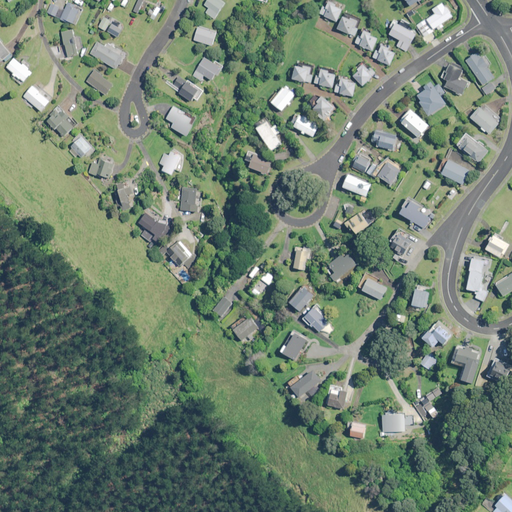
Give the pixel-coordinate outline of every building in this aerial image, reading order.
[(78,0),(73,0),(71,6),(68,5),(61,19),(67,22),(67,21),(77,25),(82,13),(86,4),(78,0)] [(138,13),(141,8),(146,11),(149,2),(144,0),(137,0),(133,11),(138,13)] [(226,4),(220,0),(208,0),(205,5),(209,8),(206,13),(215,19),(226,4)] [(159,3),(155,1),(147,17),(155,21),(165,3),(160,1),(159,3)] [(326,7),(323,6),(319,14),(336,23),(343,11),(335,7),(336,5),(329,1),(326,7)] [(115,6),(110,3),(107,9),(112,12),(115,6)] [(434,30),(436,29),(438,31),(445,27),(443,24),(453,17),(446,7),(444,3),(433,10),(435,14),(427,20),(434,30)] [(60,8),(52,4),(48,13),(56,17),(60,8)] [(350,20),(343,17),(338,30),(355,36),(358,29),(355,28),(358,21),(351,18),(350,20)] [(110,22),(104,18),(99,27),(105,31),(110,22)] [(425,20),(416,26),(424,38),(434,32),(425,20)] [(396,23),(390,35),(400,40),(397,47),(408,52),(417,34),(396,23)] [(118,28),(113,25),(107,33),(112,36),(118,28)] [(193,42),(201,45),(202,43),(213,47),(217,33),(198,27),(193,42)] [(76,38),(73,30),(63,33),(69,58),(79,55),(76,44),(72,45),(71,39),(76,38)] [(361,37),(358,36),(355,43),(373,51),(379,39),(371,36),(372,33),(364,30),(361,37)] [(3,42),(0,38),(0,63),(11,54),(2,43),(3,42)] [(117,70),(120,64),(123,65),(129,54),(127,53),(118,48),(117,49),(107,43),(105,47),(98,43),(91,54),(117,70)] [(383,46),(380,52),(376,50),(373,58),(391,65),(394,57),(396,53),(388,50),(389,48),(383,46)] [(488,67),(492,64),(486,55),(482,57),(479,53),(467,61),(483,86),(495,78),(488,67)] [(216,65),(204,57),(193,75),(202,81),(204,76),(213,81),(216,75),(218,76),(224,67),(218,63),(216,65)] [(7,67),(14,74),(11,78),(20,87),(24,83),(33,73),(24,64),(23,65),(15,58),(7,67)] [(357,70),(358,71),(353,76),(362,87),(377,74),(370,67),(368,69),(364,64),(357,70)] [(464,70),(452,64),(447,73),(444,71),(441,78),(449,82),(446,88),(462,96),(470,82),(461,77),(464,70)] [(311,68),(303,67),(303,68),(296,67),(294,80),(311,83),(313,76),(310,75),(311,68)] [(333,71),(329,70),(329,72),(322,70),(320,77),(317,76),(315,84),(332,88),(336,76),(332,75),(333,71)] [(114,85),(95,72),(88,81),(108,95),(114,85)] [(178,94),(193,103),(194,101),(197,103),(205,91),(179,75),(173,86),(180,90),(178,94)] [(349,80),(342,79),(340,86),(336,85),(334,92),(353,97),(356,84),(348,82),(349,80)] [(439,83),(435,86),(433,82),(425,87),(415,93),(420,100),(418,101),(428,117),(447,105),(442,96),(446,94),(439,83)] [(492,82),(483,88),(488,95),(497,89),(492,82)] [(283,112),(288,105),(290,106),(292,104),(290,102),(297,94),(284,84),(271,102),(283,112)] [(42,94),(33,86),(24,97),(42,112),(54,98),(45,90),(42,94)] [(335,108),(323,97),(317,103),(319,104),(314,110),(325,120),(331,114),(330,113),(335,108)] [(503,119),(485,103),(471,118),(490,135),(499,124),(503,119)] [(79,124),(58,106),(45,120),(66,138),(79,124)] [(185,113),(174,107),(167,119),(175,123),(172,128),(188,137),(194,126),(190,124),(192,120),(184,115),(185,113)] [(429,127),(411,110),(400,121),(419,138),(429,127)] [(290,124),(302,131),(301,134),(304,136),(306,133),(314,138),(321,126),(301,114),(300,116),(296,114),(290,124)] [(272,128),(265,117),(254,124),(271,151),(282,145),(276,135),(281,133),(276,126),(272,128)] [(377,130),(373,142),(379,143),(378,148),(393,151),(397,135),(377,130)] [(489,150),(466,134),(457,148),(479,164),(489,150)] [(93,148),(81,135),(70,145),(73,148),(70,151),(76,158),(79,155),(81,158),(93,148)] [(184,155),(173,150),(169,156),(165,153),(160,163),(165,166),(163,170),(173,176),(184,155)] [(249,151),(245,160),(252,163),(250,167),(267,174),(273,161),(249,151)] [(285,153),(275,155),(276,162),(287,160),(285,153)] [(117,160),(102,155),(99,165),(93,163),(88,176),(97,179),(98,176),(110,180),(117,160)] [(378,166),(357,155),(355,160),(357,161),(353,167),(372,177),(378,166)] [(470,171),(450,161),(442,175),(463,185),(470,171)] [(402,170),(389,162),(378,178),(391,187),(402,170)] [(372,185),(349,174),(343,188),(366,198),(372,185)] [(125,190),(123,183),(117,185),(122,199),(118,200),(122,212),(132,209),(128,196),(134,194),(132,188),(125,190)] [(177,200),(182,201),(181,211),(200,213),(201,198),(197,198),(198,189),(183,188),(179,188),(177,200)] [(422,206),(410,199),(405,208),(401,214),(425,229),(431,219),(419,211),(422,206)] [(344,223),(350,232),(353,230),(356,235),(377,222),(368,208),(344,223)] [(149,210),(139,223),(150,232),(160,219),(149,210)] [(413,241),(400,233),(390,247),(403,256),(413,241)] [(485,249),(501,258),(502,255),(505,256),(511,245),(494,235),(485,249)] [(155,247),(163,257),(168,253),(180,268),(184,265),(188,270),(201,260),(196,253),(193,256),(189,251),(191,249),(183,238),(169,248),(164,240),(157,245),(155,247)] [(294,269),(305,270),(306,260),(311,261),(313,250),(296,247),(294,259),(296,259),(294,269)] [(329,273),(335,282),(337,285),(343,281),(341,278),(357,265),(348,253),(330,265),(333,270),(329,273)] [(484,273),(486,260),(473,257),(466,290),(481,293),(485,273),(484,273)] [(260,270),(256,267),(249,276),(253,279),(260,270)] [(267,273),(256,284),(264,292),(275,280),(267,273)] [(367,273),(365,277),(359,289),(382,300),(388,289),(378,284),(380,280),(367,273)] [(511,273),(495,284),(504,298),(511,292),(511,273)] [(255,287),(251,290),(258,297),(261,293),(255,287)] [(315,296),(304,287),(290,303),(301,312),(315,296)] [(429,293),(417,290),(412,305),(425,308),(429,293)] [(234,303),(225,297),(214,311),(223,318),(234,303)] [(305,317),(320,333),(323,331),(327,335),(334,329),(325,320),(328,318),(317,306),(305,317)] [(378,315),(371,308),(359,320),(367,327),(378,315)] [(268,329),(259,319),(253,311),(232,328),(244,341),(259,329),(263,334),(268,329)] [(433,349),(439,342),(443,346),(454,334),(449,330),(439,320),(421,338),(433,349)] [(309,341),(297,334),(285,353),(296,361),(309,341)] [(464,367),(464,368),(460,380),(474,384),(481,360),(478,360),(480,351),(473,349),(467,347),(467,349),(457,346),(452,363),(464,367)] [(439,359),(428,352),(421,365),(431,371),(439,359)] [(511,367),(511,364),(498,358),(495,366),(493,365),(487,377),(504,385),(511,367)] [(315,370),(292,388),(300,399),(323,381),(315,370)] [(343,391),(344,388),(331,385),(326,405),(346,410),(350,393),(343,391)] [(424,418),(428,415),(431,420),(440,416),(431,399),(427,401),(418,407),(424,418)] [(407,416),(407,415),(383,415),(383,433),(406,432),(406,426),(415,426),(415,416),(407,416)] [(350,422),(349,431),(351,431),(350,437),(364,439),(366,425),(350,422)] [(511,511),(511,500),(506,495),(495,506),(497,508),(492,511),(511,511)]
